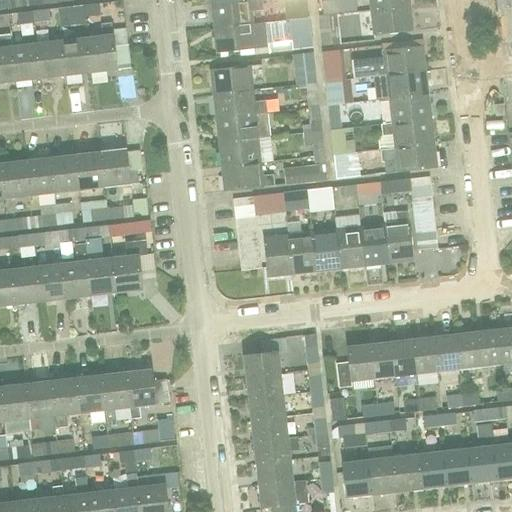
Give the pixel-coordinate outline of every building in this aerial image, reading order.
[(33,6),(32,0),(6,0),(8,9),(33,6)] [(210,5),(213,29),(252,24),(251,12),(263,11),(261,0),(249,0),(210,5)] [(283,0),(286,21),(287,21),(308,18),(306,0),(283,0)] [(355,0),(330,0),(321,1),(322,15),(356,11),(355,0)] [(367,0),(369,11),(408,7),(407,0),(367,0)] [(84,6),(85,18),(100,16),(99,4),(84,6)] [(85,18),(84,6),(66,8),(68,20),(85,18)] [(411,32),(408,7),(369,11),(372,37),(411,32)] [(35,24),(50,22),(49,10),(34,12),(35,24)] [(35,24),(34,12),(17,14),(18,25),(35,24)] [(330,29),(329,16),(318,17),(319,31),(330,29)] [(287,21),(290,50),(312,47),(308,18),(287,21)] [(101,25),(102,35),(87,37),(92,73),(118,70),(114,33),(112,34),(111,23),(101,25)] [(255,50),(255,49),(268,48),(267,37),(265,23),(252,24),(213,29),(216,54),(255,50)] [(92,73),(87,37),(62,39),(67,76),(92,73)] [(67,76),(62,39),(38,42),(42,79),(67,76)] [(42,79),(38,42),(12,45),(17,82),(42,79)] [(0,83),(17,82),(12,45),(0,46),(0,83)] [(354,79),(385,75),(385,76),(423,72),(420,46),(382,51),(383,58),(352,61),(354,79)] [(336,81),(334,68),(333,51),(323,52),(324,69),(325,83),(336,81)] [(296,85),(316,83),(313,53),(292,56),(296,85)] [(210,70),(213,95),(252,91),(249,66),(210,70)] [(423,72),(385,76),(388,100),(426,95),(423,72)] [(344,105),(341,81),(336,81),(325,83),(327,96),(328,107),(344,105)] [(253,103),(252,91),(213,95),(216,120),(266,114),(266,113),(265,101),(253,103)] [(308,109),(319,108),(317,94),(307,96),(308,109)] [(426,95),(388,100),(391,123),(429,119),(426,95)] [(319,108),(308,109),(311,133),(322,132),(319,108)] [(216,120),(219,143),(257,139),(258,139),(270,138),(267,113),(266,113),(266,114),(216,120)] [(342,129),(340,116),(329,118),(331,130),(342,129)] [(429,119),(391,123),(391,124),(380,125),(382,137),(392,135),(394,148),(432,143),(429,119)] [(344,153),(344,155),(355,153),(352,129),(342,130),(342,129),(331,130),(333,155),(344,153)] [(219,143),(221,168),(260,163),(258,139),(257,139),(219,143)] [(314,157),(324,156),(323,143),(312,144),(314,157)] [(394,148),(395,160),(383,162),(385,173),(435,167),(432,143),(394,148)] [(127,149),(101,152),(105,186),(140,182),(138,171),(130,172),(127,149)] [(101,152),(76,155),(80,189),(105,186),(101,152)] [(344,153),(333,155),(336,180),(347,179),(344,155),(344,153)] [(55,192),(80,189),(76,155),(51,158),(55,192)] [(324,156),(314,157),(315,166),(282,170),(284,186),(327,181),(324,156)] [(51,158),(26,160),(30,195),(55,192),(51,158)] [(26,160),(1,163),(5,198),(30,195),(26,160)] [(263,188),(276,187),(274,175),(262,177),(260,163),(221,168),(224,193),(263,188)] [(409,189),(430,186),(429,176),(408,178),(409,189)] [(392,193),(405,191),(404,180),(391,182),(392,193)] [(356,196),(370,195),(369,184),(354,186),(356,196)] [(356,196),(354,186),(342,187),(343,198),(356,196)] [(430,186),(409,189),(410,199),(431,196),(430,186)] [(320,190),(307,191),(309,202),(321,200),(320,190)] [(309,209),(309,202),(307,191),(283,193),(284,203),(285,212),(309,209)] [(283,193),(258,196),(260,207),(273,206),(273,204),(284,203),(283,193)] [(412,209),(433,207),(431,196),(410,199),(412,209)] [(234,209),(254,207),(253,198),(233,200),(234,209)] [(109,221),(124,219),(122,207),(108,209),(109,221)] [(254,207),(234,209),(235,219),(256,217),(254,207)] [(358,207),(335,210),(336,221),(359,217),(358,207)] [(413,219),(434,217),(433,207),(412,209),(413,219)] [(109,221),(108,209),(91,210),(92,223),(109,221)] [(388,264),(413,261),(407,211),(395,213),(396,222),(384,224),(388,264)] [(59,226),(74,224),(72,212),(58,214),(59,226)] [(59,226),(58,214),(41,216),(42,228),(59,226)] [(256,217),(235,219),(236,230),(257,227),(256,217)] [(414,230),(435,227),(434,217),(413,219),(414,230)] [(9,232),(24,230),(22,218),(8,220),(9,232)] [(0,233),(9,232),(8,220),(0,220),(0,233)] [(120,237),(136,235),(135,223),(118,224),(120,237)] [(388,264),(384,224),(359,227),(364,267),(388,264)] [(86,241),(101,239),(99,227),(85,228),(86,241)] [(236,230),(238,240),(258,238),(257,227),(236,230)] [(364,267),(359,227),(336,229),(340,269),(364,267)] [(415,240),(436,237),(435,227),(414,230),(415,240)] [(86,241),(85,228),(67,230),(69,243),(86,241)] [(340,269),(336,229),(312,232),(316,272),(340,269)] [(316,272),(312,232),(288,235),(292,275),(316,272)] [(36,247),(51,245),(49,233),(35,234),(36,247)] [(36,247),(35,234),(17,236),(19,249),(36,247)] [(292,275),(288,235),(263,238),(267,278),(292,275)] [(436,237),(415,240),(416,250),(437,248),(436,237)] [(239,250),(259,248),(258,238),(238,240),(239,250)] [(144,291),(140,256),(148,255),(146,242),(127,244),(129,255),(113,257),(118,294),(144,291)] [(74,246),(76,262),(63,263),(67,299),(92,297),(88,260),(87,260),(85,244),(74,246)] [(259,248),(239,250),(240,261),(260,258),(259,248)] [(118,294),(113,257),(88,260),(92,297),(118,294)] [(260,258),(240,261),(241,271),(262,269),(260,258)] [(67,299),(63,263),(38,266),(42,302),(67,299)] [(42,302),(38,266),(13,269),(17,305),(42,302)] [(0,307),(17,305),(13,269),(0,270),(0,307)] [(503,364),(511,363),(511,328),(499,330),(503,364)] [(503,364),(499,330),(477,332),(481,367),(503,364)] [(481,367),(477,332),(455,335),(459,369),(481,367)] [(459,369),(455,335),(434,337),(438,372),(459,369)] [(438,372),(434,337),(412,340),(416,374),(438,372)] [(416,374),(412,340),(391,342),(395,377),(416,374)] [(395,377),(391,342),(369,345),(373,379),(395,377)] [(373,379),(369,345),(347,347),(348,361),(338,363),(340,387),(352,386),(352,382),(373,379)] [(307,365),(319,363),(317,347),(305,349),(307,365)] [(242,356),(245,378),(281,374),(278,351),(242,356)] [(153,368),(127,371),(130,407),(157,404),(153,368)] [(101,374),(107,422),(116,421),(114,409),(130,407),(127,371),(101,374)] [(76,377),(80,413),(91,412),(92,424),(107,422),(101,374),(76,377)] [(283,395),(281,374),(245,378),(247,400),(283,395)] [(310,392),(322,390),(320,376),(308,377),(310,392)] [(80,413),(76,377),(51,380),(55,416),(80,413)] [(51,380),(26,383),(30,419),(29,419),(30,432),(42,430),(40,417),(55,416),(51,380)] [(5,422),(29,419),(30,419),(26,383),(1,386),(5,422)] [(322,390),(310,392),(312,409),(324,407),(322,390)] [(507,402),(506,390),(496,391),(497,403),(507,402)] [(464,407),(479,405),(478,393),(462,395),(464,407)] [(286,417),(283,395),(247,400),(250,421),(286,417)] [(464,407),(462,395),(446,397),(447,409),(464,407)] [(333,422),(346,420),(344,398),(330,400),(333,422)] [(421,412),(436,410),(435,398),(419,400),(421,412)] [(421,412),(419,400),(403,402),(404,414),(421,412)] [(377,417),(395,415),(393,403),(376,405),(377,417)] [(377,417),(376,405),(361,407),(363,419),(377,417)] [(493,421),(506,419),(505,407),(492,409),(493,421)] [(493,421),(492,409),(473,411),(474,424),(493,421)] [(442,427),(456,426),(455,413),(441,415),(442,427)] [(442,427),(441,415),(423,417),(424,429),(442,427)] [(289,438),(286,417),(250,421),(253,443),(289,438)] [(315,435),(327,434),(325,419),(313,420),(315,435)] [(391,433),(406,431),(405,419),(389,421),(391,433)] [(391,433),(389,421),(373,423),(374,435),(391,433)] [(339,439),(355,437),(354,425),(337,427),(339,439)] [(144,445),(160,443),(158,430),(142,432),(144,445)] [(327,434),(315,435),(317,452),(329,450),(327,434)] [(109,449),(125,447),(123,435),(108,436),(109,449)] [(109,449),(108,436),(91,438),(93,451),(109,449)] [(289,439),(289,438),(253,443),(255,464),(291,460),(290,452),(296,451),(295,438),(289,439)] [(59,455),(75,453),(73,440),(58,442),(59,455)] [(59,455),(58,442),(41,444),(43,457),(59,455)] [(511,479),(511,444),(496,447),(500,481),(511,479)] [(9,460),(25,458),(23,446),(8,448),(9,460)] [(500,481),(496,447),(470,449),(474,483),(500,481)] [(0,461),(9,460),(8,448),(0,448),(0,461)] [(136,463),(151,461),(150,449),(134,451),(136,463)] [(474,483),(470,449),(445,452),(449,486),(474,483)] [(136,463),(134,451),(118,453),(120,465),(136,463)] [(449,486),(445,452),(419,455),(423,489),(449,486)] [(102,474),(101,467),(100,455),(84,457),(86,469),(85,469),(86,476),(102,474)] [(423,489),(419,455),(394,458),(398,492),(423,489)] [(70,471),(85,469),(86,469),(84,457),(69,458),(70,471)] [(398,492),(394,458),(368,461),(372,495),(398,492)] [(35,475),(51,473),(50,460),(34,462),(35,475)] [(294,482),(291,460),(255,464),(258,486),(294,482)] [(372,495),(368,461),(342,464),(346,498),(372,495)] [(35,475),(34,462),(18,464),(20,477),(35,475)] [(320,478),(332,477),(330,462),(318,463),(320,478)] [(332,477),(320,478),(322,494),(334,493),(332,477)] [(127,481),(128,488),(114,490),(116,511),(141,511),(139,487),(138,487),(137,480),(127,481)] [(294,482),(258,486),(261,508),(297,504),(295,494),(301,494),(308,493),(306,481),(294,482)] [(139,487),(141,511),(167,511),(165,484),(139,487)] [(116,511),(114,490),(88,493),(90,511),(116,511)] [(90,511),(88,493),(63,496),(65,511),(90,511)] [(65,511),(63,496),(38,499),(39,511),(65,511)] [(39,511),(38,499),(13,502),(14,511),(39,511)] [(0,511),(14,511),(13,502),(0,503),(0,511)]
